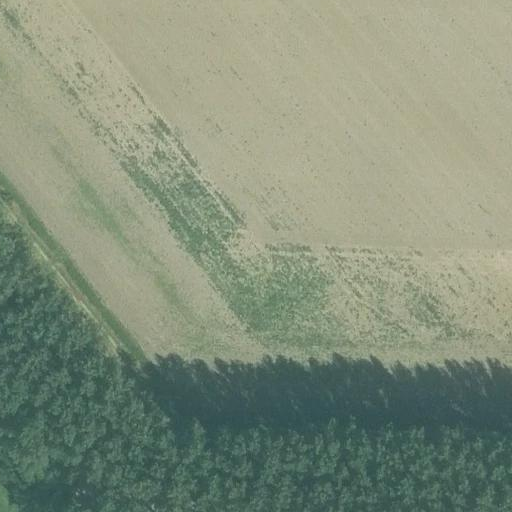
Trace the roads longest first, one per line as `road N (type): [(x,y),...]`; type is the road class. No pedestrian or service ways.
road 1 (track): [(0,265),(125,425),(170,464),(511,474)]
road 2 (unclassified): [(173,511),(109,481),(0,347)]
